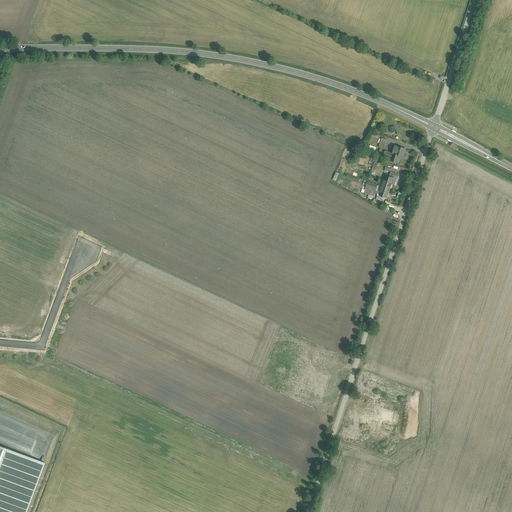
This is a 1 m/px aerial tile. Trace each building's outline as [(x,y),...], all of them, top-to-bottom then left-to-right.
[(382,139),(378,149),(384,151),(388,141),(382,139)] [(390,154),(393,156),(391,162),(398,164),(401,157),(404,159),(407,149),(397,146),(396,148),(392,147),(390,154)] [(374,192),(378,193),(377,197),(387,200),(393,179),(383,176),(382,181),(378,180),(376,185),(367,182),(364,192),(374,195),(374,192)] [(393,190),(398,192),(401,183),(396,181),(393,190)] [(317,388),(320,378),(314,376),(311,387),(317,388)] [(329,395),(333,382),(324,379),(321,392),(329,395)] [(374,416),(364,412),(360,424),(370,427),(374,416)] [(0,511),(23,511),(44,460),(0,443),(0,511)]
